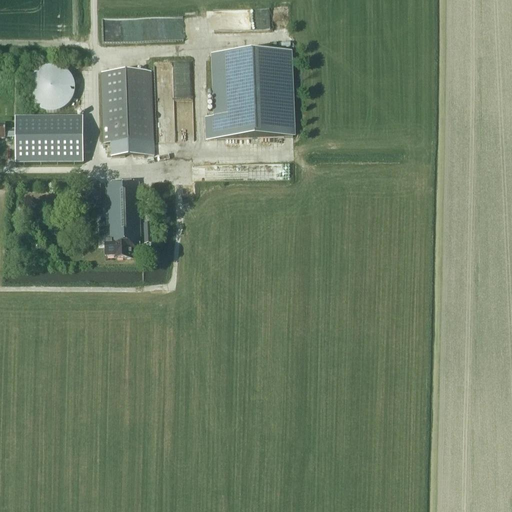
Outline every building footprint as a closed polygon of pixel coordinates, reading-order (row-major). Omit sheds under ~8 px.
[(295,139),(292,53),(211,56),(213,118),(205,119),(205,142),(295,139)] [(74,96),(75,90),(74,84),(72,79),(68,74),(63,70),(57,68),(51,67),(45,68),(40,70),(35,74),(31,79),(29,84),(28,90),(29,96),(31,102),(35,107),(40,111),(45,113),(51,114),(57,113),(63,111),(68,107),(72,102),(74,96)] [(110,145),(111,159),(154,157),(151,72),(101,74),(103,145),(110,145)] [(83,165),(83,118),(15,118),(15,130),(5,131),(5,125),(0,125),(0,139),(5,139),(5,138),(15,138),(16,165),(83,165)] [(152,224),(143,225),(144,245),(152,244),(152,224)] [(105,251),(104,252),(104,257),(105,258),(105,259),(115,258),(116,261),(133,260),(133,259),(139,259),(139,245),(114,245),(114,240),(105,241),(105,251)]
